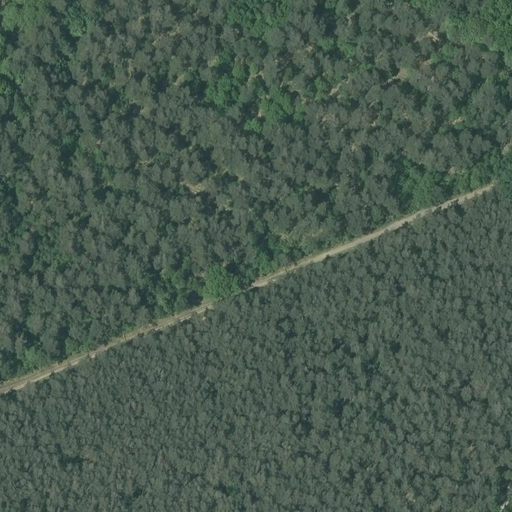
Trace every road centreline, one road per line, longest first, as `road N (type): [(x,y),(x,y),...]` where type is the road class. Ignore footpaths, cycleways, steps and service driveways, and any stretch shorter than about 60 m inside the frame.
road 1 (unknown): [(511,184),(0,398)]
road 2 (track): [(511,203),(0,409)]
